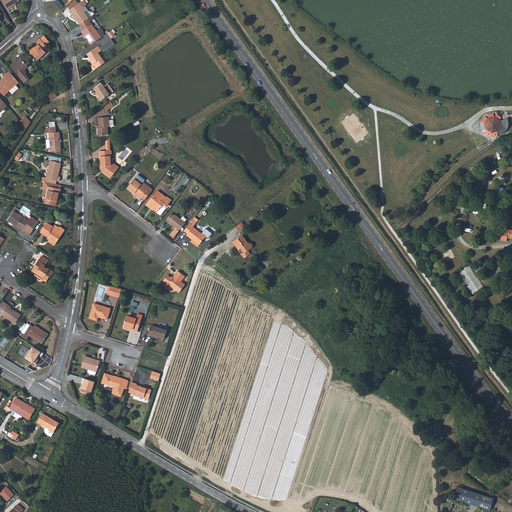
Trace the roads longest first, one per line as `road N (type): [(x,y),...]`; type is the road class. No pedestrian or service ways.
road 1 (secondary): [(511,423),(203,0)]
road 2 (residential): [(84,190),(66,50),(38,14)]
road 3 (unclassified): [(250,511),(135,446)]
road 4 (residential): [(71,318),(84,190)]
